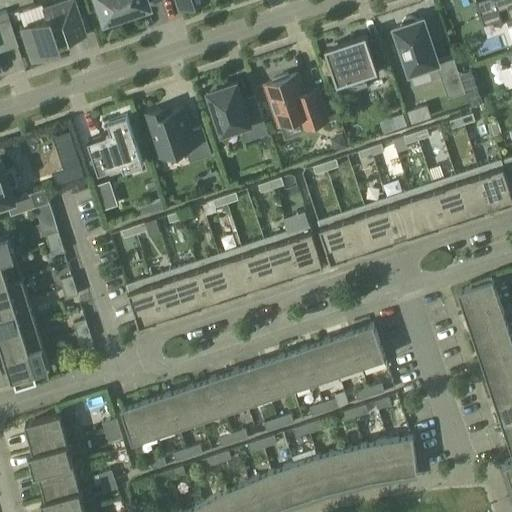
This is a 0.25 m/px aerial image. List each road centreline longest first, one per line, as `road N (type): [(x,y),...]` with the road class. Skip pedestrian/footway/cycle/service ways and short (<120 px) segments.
road 1 (residential): [(331,0),(0,111)]
road 2 (residential): [(148,356),(157,367),(172,367),(405,289)]
road 3 (residential): [(395,257),(155,337),(148,356)]
road 4 (residential): [(405,289),(463,461)]
road 5 (residential): [(148,356),(0,404)]
road 6 (residential): [(511,218),(395,257)]
